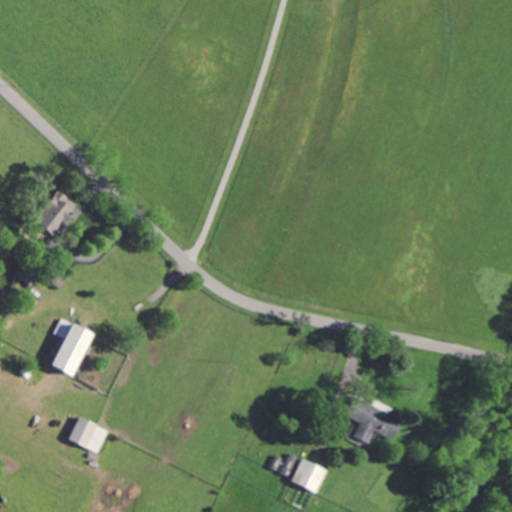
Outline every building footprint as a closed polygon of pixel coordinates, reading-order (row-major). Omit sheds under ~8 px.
[(75,205),(57,191),(33,221),(51,235),(75,205)] [(37,274),(25,263),(15,274),(28,285),(37,274)] [(47,365),(69,375),(89,332),(59,319),(52,334),(60,338),(47,365)] [(391,439),(401,417),(357,398),(348,418),(358,423),(352,436),(366,442),(372,431),(391,439)] [(96,453),(106,430),(77,417),(67,440),(96,453)] [(290,481),(314,493),(324,470),(300,459),(290,481)]
